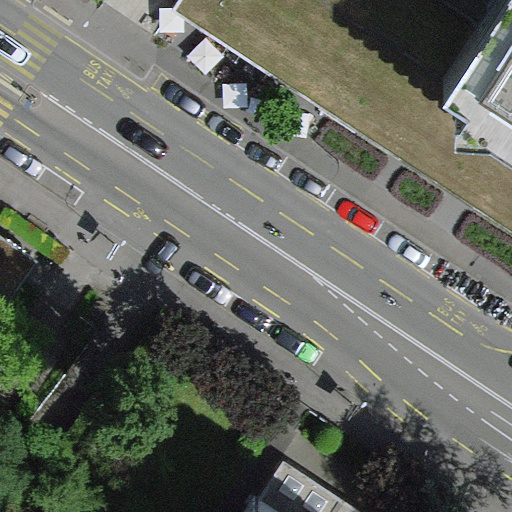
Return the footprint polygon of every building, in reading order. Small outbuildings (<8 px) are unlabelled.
[(209,0),(511,199),(511,118),(462,86),(498,34),(492,30),(445,0),(209,0)] [(498,34),(462,86),(511,118),(511,0),(495,0),(488,11),(499,19),(492,30),(498,34)] [(0,261),(0,316),(26,279),(0,261)] [(361,511),(283,460),(259,497),(283,511),(361,511)] [(283,511),(259,497),(249,511),(283,511)]
